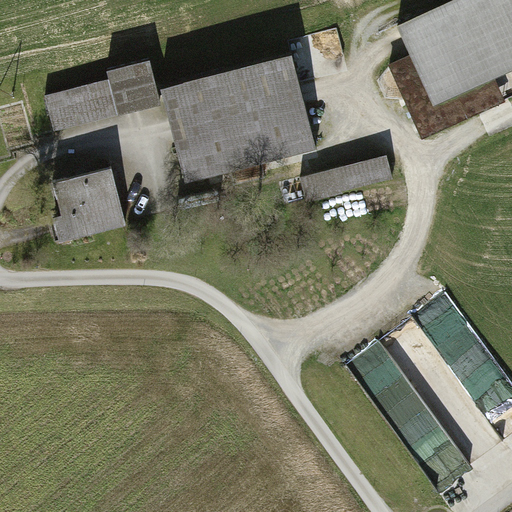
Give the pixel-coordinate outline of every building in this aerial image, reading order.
[(391,64),(423,135),(500,101),(489,77),(511,66),(511,0),(445,0),(396,22),(411,55),(391,64)] [(290,51),(162,84),(186,177),(314,144),(290,51)] [(47,94),(56,127),(159,100),(149,58),(108,68),(111,78),(47,94)] [(304,175),(310,198),(393,176),(387,154),(304,175)] [(53,214),(60,239),(127,221),(113,166),(54,181),(62,212),(53,214)] [(385,340),(355,360),(407,440),(419,432),(440,418),(471,465),(507,442),(456,365),(433,380),(418,356),(402,366),(385,340)] [(431,447),(445,477),(468,467),(455,437),(431,447)]
